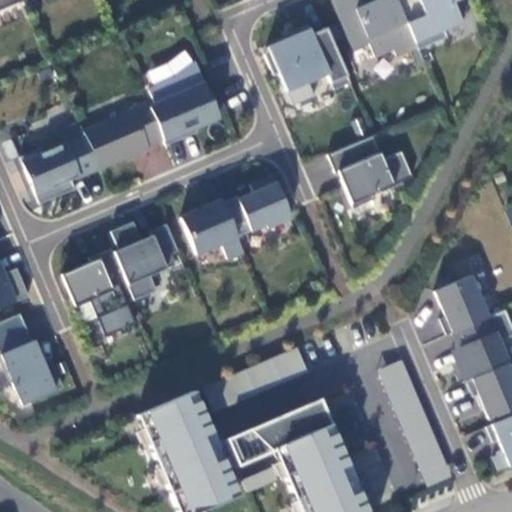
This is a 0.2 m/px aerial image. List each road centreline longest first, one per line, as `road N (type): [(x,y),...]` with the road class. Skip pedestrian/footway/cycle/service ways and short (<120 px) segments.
road 1 (residential): [(276,134),(29,242)]
road 2 (residential): [(478,510),(400,326)]
road 3 (residential): [(272,0),(243,12),(237,38),(276,134)]
